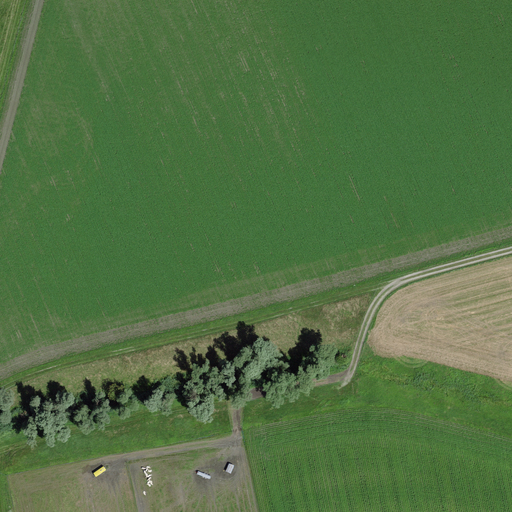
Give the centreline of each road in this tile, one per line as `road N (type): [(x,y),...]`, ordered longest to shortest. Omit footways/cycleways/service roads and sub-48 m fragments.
road 1 (track): [(394,284),(80,361),(0,391)]
road 2 (track): [(511,250),(387,288),(347,377),(325,390)]
